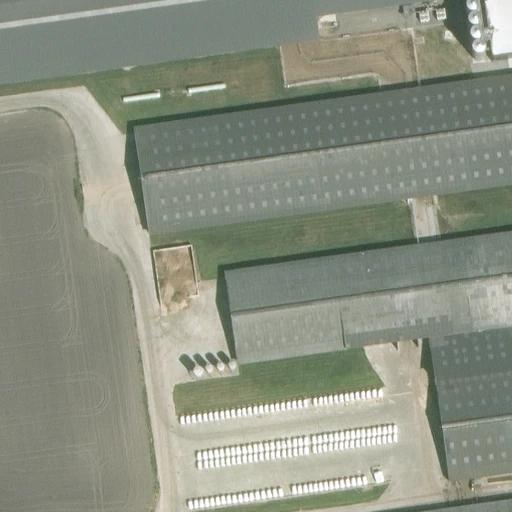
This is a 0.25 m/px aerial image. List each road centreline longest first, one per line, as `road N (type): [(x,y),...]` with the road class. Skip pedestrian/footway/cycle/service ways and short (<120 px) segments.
road 1 (unknown): [(511,485),(312,511)]
road 2 (unknown): [(169,511),(161,330)]
